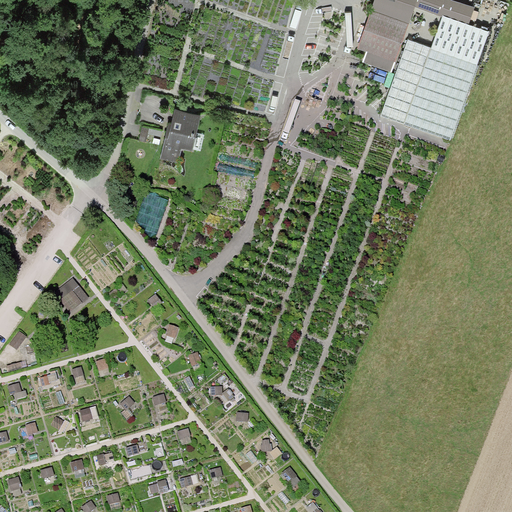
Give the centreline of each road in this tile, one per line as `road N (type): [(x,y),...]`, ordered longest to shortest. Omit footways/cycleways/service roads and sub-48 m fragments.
road 1 (track): [(347,511),(183,295)]
road 2 (residential): [(183,295),(103,200),(0,116)]
road 3 (track): [(91,192),(113,159),(152,0)]
